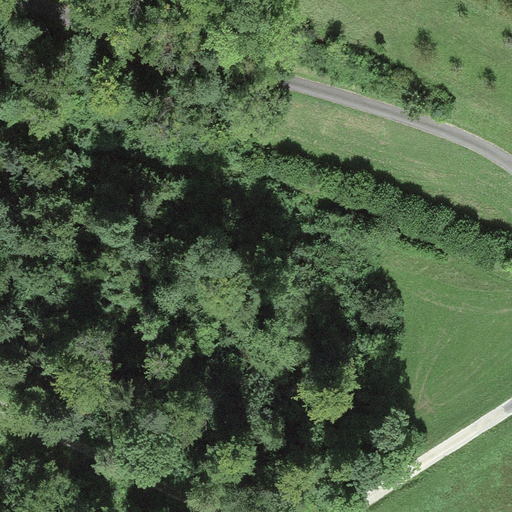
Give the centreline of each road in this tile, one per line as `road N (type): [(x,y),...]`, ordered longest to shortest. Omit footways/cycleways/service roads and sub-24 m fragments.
road 1 (track): [(0,109),(104,153),(264,174),(511,274)]
road 2 (unclassified): [(511,169),(428,128),(24,0)]
road 3 (track): [(197,511),(0,406)]
road 4 (track): [(353,511),(511,405)]
